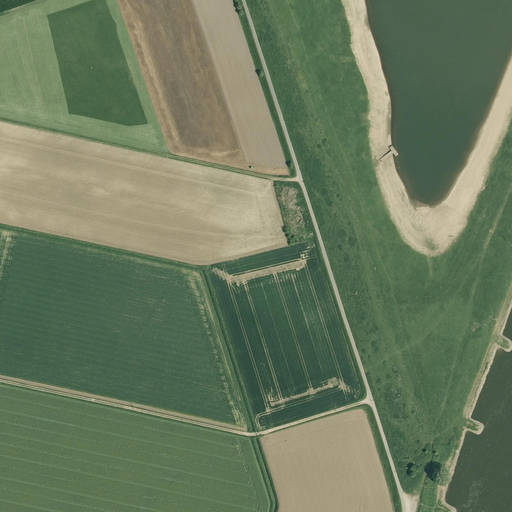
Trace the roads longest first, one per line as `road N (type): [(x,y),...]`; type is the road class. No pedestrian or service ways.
road 1 (unclassified): [(403,511),(243,0)]
road 2 (track): [(371,399),(252,435),(0,380)]
road 3 (track): [(402,498),(412,500),(431,451),(489,232),(511,186)]
road 4 (track): [(300,178),(0,118)]
